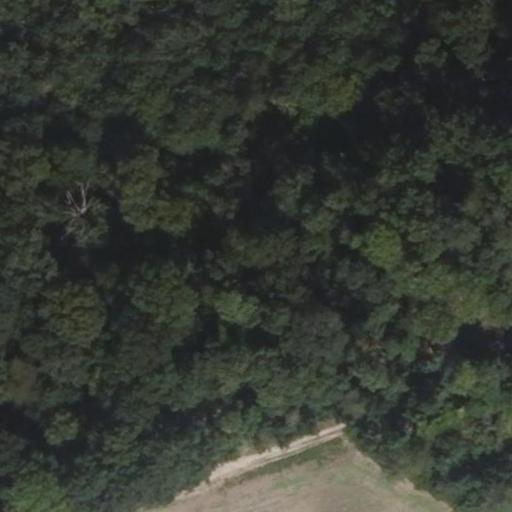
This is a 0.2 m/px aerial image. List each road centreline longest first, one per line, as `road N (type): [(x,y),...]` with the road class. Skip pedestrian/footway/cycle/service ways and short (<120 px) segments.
road 1 (track): [(278,446),(511,369)]
road 2 (track): [(97,511),(278,446)]
